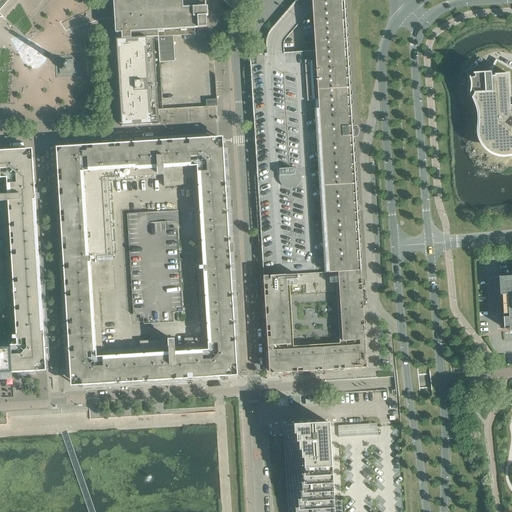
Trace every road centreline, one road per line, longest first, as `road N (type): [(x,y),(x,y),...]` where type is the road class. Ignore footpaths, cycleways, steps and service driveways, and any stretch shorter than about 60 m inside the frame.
road 1 (tertiary): [(254,391),(233,79),(234,59),(273,1)]
road 2 (unknown): [(271,218),(270,78),(289,75),(300,84),(309,194),(311,270),(274,273)]
road 3 (secondary): [(442,511),(444,419),(430,248)]
road 4 (residential): [(0,404),(254,391)]
road 5 (secondary): [(430,248),(413,50),(419,29)]
road 6 (secondary): [(401,330),(425,511)]
road 7 (secondary): [(382,87),(393,253)]
road 8 (residential): [(371,306),(362,157)]
road 9 (tertiary): [(258,511),(254,391)]
